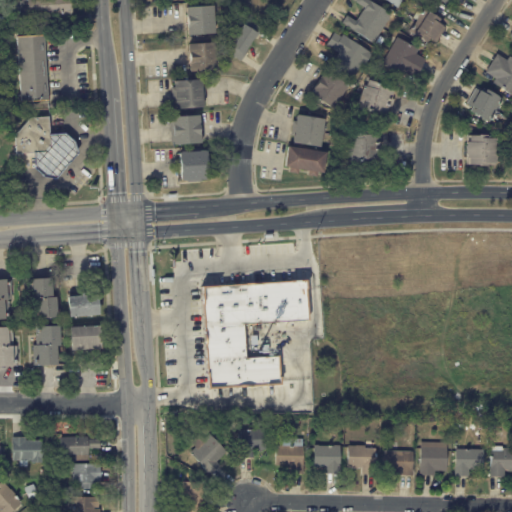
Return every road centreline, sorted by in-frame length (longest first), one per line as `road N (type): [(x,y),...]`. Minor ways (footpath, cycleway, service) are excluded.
road 1 (secondary): [(511,192),(197,206)]
road 2 (secondary): [(115,234),(126,511)]
road 3 (residential): [(246,500),(511,506)]
road 4 (residential): [(494,0),(427,116),(422,215)]
road 5 (residential): [(319,0),(245,122),(240,203)]
road 6 (secondary): [(139,233),(351,220)]
road 7 (tertiary): [(137,209),(123,0)]
road 8 (residential): [(148,405),(0,402)]
road 9 (secondary): [(137,209),(0,218)]
